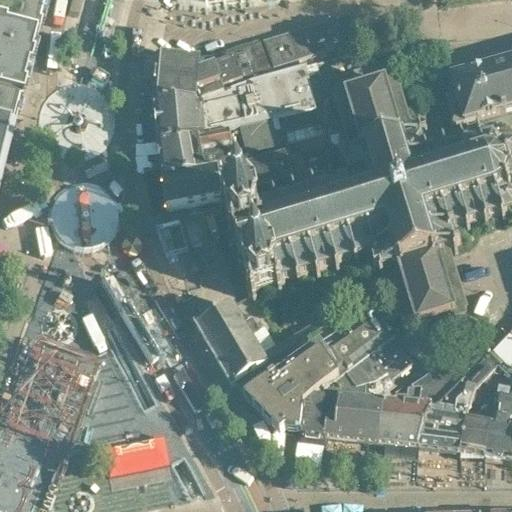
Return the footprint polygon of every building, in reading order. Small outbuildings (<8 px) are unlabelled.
[(0,0),(0,131),(7,134),(8,132),(12,133),(15,121),(16,119),(13,118),(15,110),(18,111),(47,0),(45,0),(0,0)] [(199,64),(159,63),(156,85),(198,89),(254,67),(258,78),(301,63),(336,51),(342,50),(340,45),(356,41),(349,17),(326,24),(327,25),(311,30),(297,34),(289,37),(288,37),(248,49),(225,56),(212,61),(199,61),(199,62),(199,64)] [(469,76),(445,83),(452,128),(451,128),(451,129),(463,126),(477,123),(477,122),(511,112),(511,64),(497,69),(494,57),(466,65),(469,76)] [(194,108),(154,106),(159,150),(202,142),(324,113),(329,112),(322,83),(317,84),(315,77),(321,76),(318,66),(303,70),(253,84),(227,95),(194,108)] [(156,85),(154,106),(194,108),(227,95),(225,90),(254,79),(258,78),(254,67),(198,89),(156,85)] [(225,211),(221,212),(222,216),(226,214),(233,236),(229,238),(230,241),(234,240),(243,270),(239,272),(240,275),(245,274),(251,296),(247,297),(248,301),(252,299),(254,304),(257,303),(256,298),(276,292),(277,294),(281,293),(280,289),(284,288),(283,284),(279,285),(278,282),(294,277),(296,283),(300,282),(298,276),(314,271),(315,277),(321,275),(319,269),(333,265),(335,271),(339,270),(338,264),(353,259),(354,265),(359,264),(357,258),(372,254),(376,268),(371,269),(372,273),(377,271),(380,278),(382,277),(383,279),(393,283),(395,283),(399,295),(396,296),(397,299),(400,298),(403,310),(401,310),(402,314),(404,314),(407,324),(405,325),(406,328),(408,327),(409,331),(422,328),(420,322),(451,312),(452,315),(454,321),(466,317),(464,312),(467,311),(466,310),(464,311),(460,298),(462,297),(462,295),(459,296),(455,283),(458,282),(457,281),(455,281),(451,268),(453,268),(453,266),(450,267),(446,254),(453,251),(455,257),(459,256),(457,250),(463,248),(462,245),(456,246),(452,231),(466,227),(467,233),(471,232),(469,226),(484,222),(486,228),(489,227),(488,221),(501,217),(503,223),(507,222),(505,216),(511,213),(511,143),(502,143),(494,137),(495,133),(492,132),(491,136),(481,139),(479,133),(475,134),(477,140),(464,144),(462,138),(458,140),(460,146),(446,150),(444,144),(440,145),(442,151),(429,155),(425,141),(430,140),(428,136),(424,137),(422,132),(420,133),(419,131),(411,127),(407,128),(403,115),(406,114),(405,111),(402,112),(399,100),(401,99),(400,96),(398,97),(394,86),(397,85),(396,82),(393,83),(392,79),(380,82),(382,88),(350,98),(348,92),(337,96),(338,100),(334,101),(335,104),(338,103),(342,114),(339,115),(340,119),(343,118),(346,130),(343,130),(344,133),(347,132),(350,144),(347,144),(348,147),(351,146),(355,159),(346,162),(344,156),(341,157),(343,163),(338,164),(340,168),(345,167),(349,181),(335,185),(334,179),(329,181),(330,186),(315,191),(313,185),(309,187),(311,192),(297,196),(295,191),(290,192),(292,198),(277,202),(275,196),(270,198),(272,204),(256,209),(253,199),(248,200),(249,203),(229,209),(228,205),(224,206),(225,211)] [(202,142),(159,150),(162,173),(292,149),(297,148),(316,145),(332,140),(331,139),(324,113),(202,142)] [(0,157),(3,144),(8,146),(12,133),(8,132),(7,134),(0,131),(0,157)] [(292,149),(162,173),(164,184),(163,184),(167,213),(168,213),(224,202),(223,201),(231,199),(231,200),(236,199),(292,183),(285,159),(294,157),(292,149)] [(104,511),(186,498),(187,498),(203,495),(101,303),(88,310),(106,344),(107,368),(48,379),(39,380),(1,511),(104,511)] [(196,329),(197,331),(198,331),(208,349),(210,352),(209,352),(214,360),(215,360),(216,362),(231,388),(231,389),(232,390),(234,390),(234,389),(237,387),(247,400),(275,381),(301,361),(299,358),(342,332),(332,316),(277,350),(263,358),(252,339),(261,334),(254,322),(245,327),(234,308),(198,328),(196,329)] [(247,400),(244,403),(275,434),(301,437),(304,410),(383,349),(386,351),(392,346),(391,345),(398,340),(378,313),(358,325),(303,364),(301,361),(275,381),(247,400)] [(458,350),(479,337),(473,326),(452,340),(458,350)] [(511,336),(494,355),(504,365),(510,371),(511,369),(511,336)] [(301,437),(301,439),(324,442),(326,425),(337,426),(342,398),(378,386),(388,379),(392,385),(414,368),(402,354),(393,361),(386,351),(383,349),(304,410),(301,437)] [(385,406),(378,448),(418,452),(430,419),(484,364),(469,349),(444,365),(437,371),(426,381),(412,390),(410,393),(408,401),(398,400),(388,407),(385,406)] [(430,419),(418,452),(455,456),(460,457),(466,425),(471,404),(474,395),(504,365),(494,355),(484,364),(430,419)] [(511,369),(510,371),(492,390),(500,399),(498,406),(494,430),(489,430),(484,462),(511,466),(511,369)] [(326,425),(324,442),(325,442),(347,444),(378,448),(385,406),(385,403),(392,398),(389,395),(396,390),(392,385),(388,379),(378,386),(342,398),(337,426),(326,425)] [(480,428),(466,425),(460,457),(484,462),(489,430),(494,430),(498,406),(494,406),(493,412),(485,411),(482,414),(480,428)] [(416,486),(452,490),(454,475),(417,471),(416,486)]
